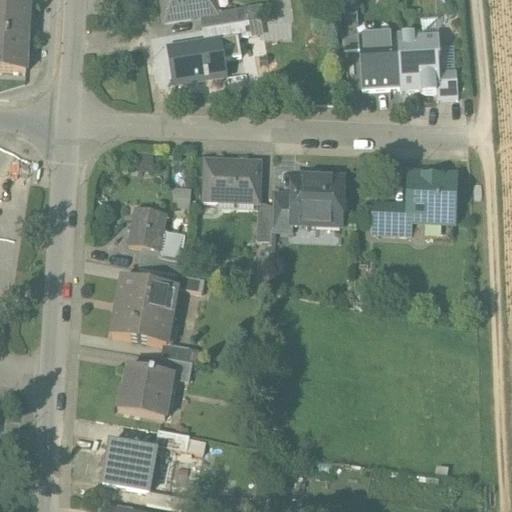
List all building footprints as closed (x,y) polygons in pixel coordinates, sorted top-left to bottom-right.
[(213,0),(160,0),(165,27),(200,22),(216,20),(216,17),(213,0)] [(270,0),(275,27),(295,23),(291,0),(270,0)] [(0,39),(27,41),(29,6),(1,5),(0,4),(0,39)] [(232,15),(234,28),(268,22),(266,10),(232,15)] [(200,22),(202,33),(234,28),(232,15),(216,17),(216,20),(200,22)] [(202,33),(204,47),(221,44),(248,40),(246,26),(234,28),(202,33)] [(418,38),(397,39),(400,97),(420,96),(420,98),(436,97),(438,97),(437,79),(439,79),(439,78),(438,62),(440,62),(439,41),(418,42),(418,38)] [(0,74),(24,76),(27,41),(0,39),(0,74)] [(365,99),(400,97),(397,39),(362,41),(365,99)] [(204,47),(170,53),(175,88),(226,80),(221,44),(204,47)] [(456,77),(439,78),(439,79),(437,79),(438,97),(436,97),(437,106),(458,105),(456,77)] [(260,167),(205,165),(204,207),(259,208),(260,167)] [(342,201),(342,184),(294,182),(293,200),(292,229),(293,229),(340,231),(341,222),(347,217),(347,207),(342,201)] [(451,225),(452,184),(413,182),(411,213),(411,224),(412,224),(451,225)] [(191,214),(192,194),(177,193),(176,214),(191,214)] [(292,229),(293,200),(273,199),(272,212),(271,235),(293,236),(293,229),(292,229)] [(272,212),(259,206),(258,246),(271,246),(271,235),(272,212)] [(411,224),(411,213),(375,211),(375,236),(412,237),(412,224),(411,224)] [(166,221),(135,215),(128,251),(160,257),(166,221)] [(142,255),(141,259),(182,267),(186,240),(164,236),(160,257),(142,255)] [(141,259),(139,273),(179,281),(182,267),(141,259)] [(179,281),(177,292),(201,297),(203,285),(179,281)] [(170,291),(122,282),(111,342),(165,352),(167,352),(167,350),(172,324),(164,322),(170,291)] [(165,352),(163,363),(191,369),(195,370),(197,355),(167,350),(167,352),(165,352)] [(156,362),(154,375),(168,378),(167,384),(188,388),(191,369),(163,363),(156,362)] [(154,375),(128,371),(124,393),(121,393),(117,416),(160,424),(167,384),(168,378),(154,375)] [(188,441),(159,436),(156,452),(185,457),(188,441)] [(155,460),(112,452),(105,489),(148,497),(155,460)]
